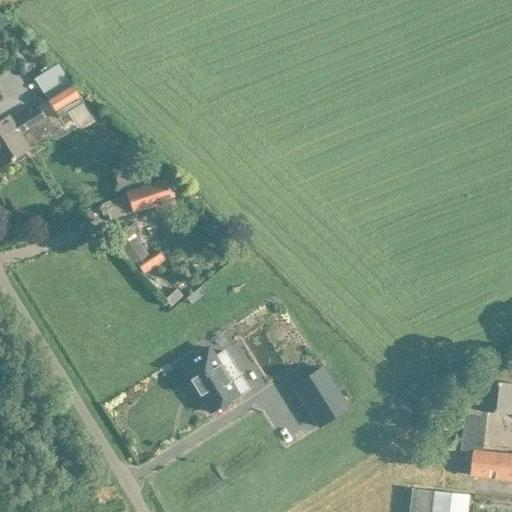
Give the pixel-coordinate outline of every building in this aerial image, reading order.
[(3,28),(0,30),(0,42),(8,37),(3,28)] [(82,103),(58,65),(35,80),(58,118),(82,103)] [(11,124),(7,118),(0,122),(0,166),(9,160),(11,162),(14,160),(13,158),(54,133),(38,107),(11,124)] [(121,191),(134,186),(126,167),(113,173),(114,175),(103,179),(107,186),(117,182),(121,191)] [(153,206),(154,210),(175,203),(166,179),(126,194),(126,196),(99,205),(103,215),(108,214),(110,220),(128,213),(128,214),(153,206)] [(112,238),(133,268),(138,265),(149,258),(132,232),(135,231),(132,225),(125,228),(112,238)] [(158,252),(149,258),(138,265),(144,273),(145,272),(150,269),(164,260),(158,252)] [(164,278),(183,266),(178,258),(159,270),(164,278)] [(189,314),(210,297),(202,288),(182,306),(189,314)] [(175,291),(164,302),(170,307),(181,296),(175,291)] [(194,353),(176,364),(189,386),(193,384),(210,413),(248,390),(223,348),(212,354),(208,348),(196,356),(194,353)] [(348,410),(322,369),(294,386),(320,427),(348,410)] [(511,383),(470,379),(466,416),(465,426),(462,425),(462,428),(464,429),(462,452),(474,453),(471,476),(511,480),(511,454),(484,452),(488,412),(511,414),(511,383)] [(468,511),(470,495),(413,489),(410,511),(468,511)]
